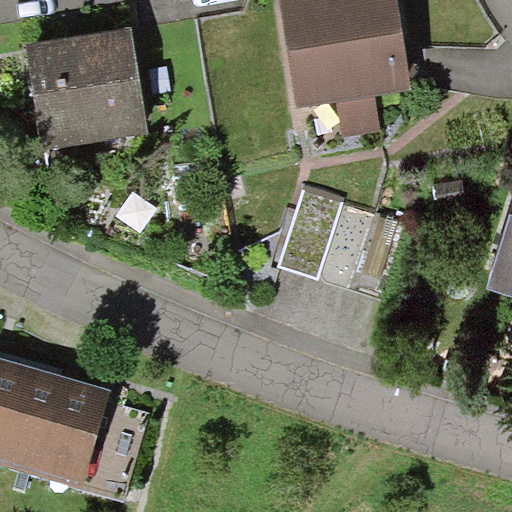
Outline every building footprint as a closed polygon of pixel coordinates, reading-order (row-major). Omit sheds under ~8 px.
[(401,0),(286,0),(282,1),(298,114),(339,108),(343,139),(382,133),(378,103),(416,97),(401,0)] [(77,45),(27,53),(43,152),(148,135),(132,36),(77,45)] [(316,284),(318,280),(384,301),(407,229),(377,219),(379,214),(343,202),(344,197),(304,185),(276,272),(316,284)] [(511,198),(489,270),(511,277),(511,198)] [(0,470),(81,494),(83,487),(125,499),(148,417),(105,405),(107,397),(53,382),(0,366),(0,470)]
